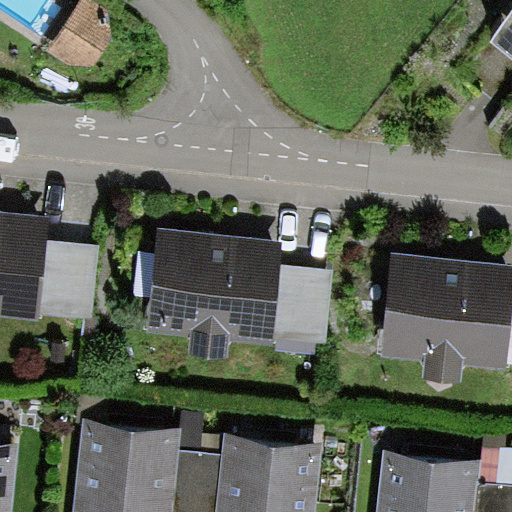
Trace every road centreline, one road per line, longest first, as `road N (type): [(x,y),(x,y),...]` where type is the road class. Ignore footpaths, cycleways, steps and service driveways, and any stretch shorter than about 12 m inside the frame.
road 1 (residential): [(214,148),(511,180)]
road 2 (residential): [(0,128),(214,148)]
road 3 (residential): [(153,0),(210,65),(214,148)]
